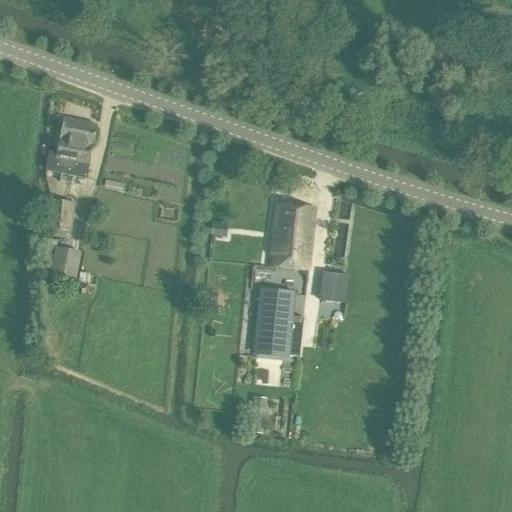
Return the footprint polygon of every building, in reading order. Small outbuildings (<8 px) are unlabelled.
[(45,171),(84,179),(86,180),(92,152),(97,126),(63,119),(56,154),(48,153),(45,171)] [(70,232),(74,203),(50,200),(46,236),(66,239),(66,232),(70,232)] [(268,267),(306,272),(315,210),(278,205),(278,204),(277,204),(268,267)] [(210,223),(209,237),(226,238),(227,224),(210,223)] [(56,249),(52,268),(51,274),(75,279),(80,254),(56,249)] [(318,292),(319,292),(338,295),(340,282),(320,280),(318,292)] [(290,331),(294,294),(261,290),(258,316),(262,316),(259,353),(299,358),(302,332),(290,331)] [(281,384),(281,365),(257,365),(257,383),(281,384)]
